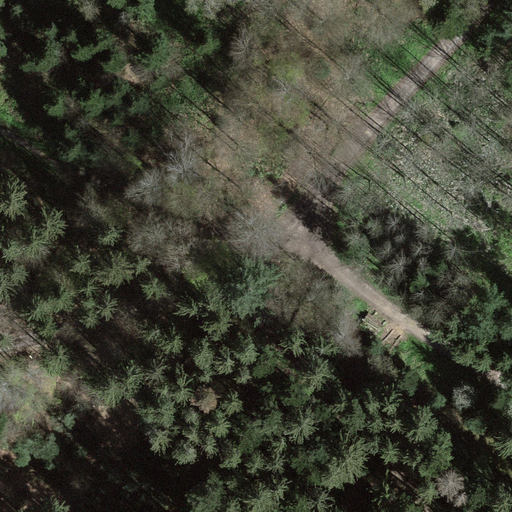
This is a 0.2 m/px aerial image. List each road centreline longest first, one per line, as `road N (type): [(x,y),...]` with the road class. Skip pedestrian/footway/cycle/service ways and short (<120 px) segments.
road 1 (track): [(0,128),(174,209),(256,259),(149,304),(0,341)]
road 2 (track): [(488,0),(415,75),(313,204),(318,247),(351,294),(511,386)]
road 3 (track): [(313,204),(256,259),(285,300)]
